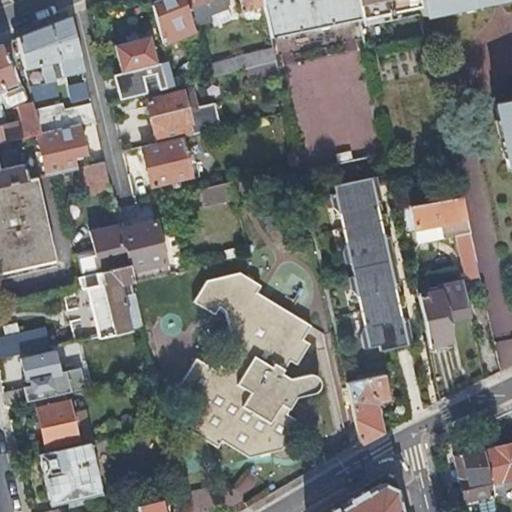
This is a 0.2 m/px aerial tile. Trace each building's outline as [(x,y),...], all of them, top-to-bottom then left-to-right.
[(161,0),(150,5),(160,43),(194,29),(192,25),(183,0),(161,0)] [(183,0),(192,25),(212,17),(211,12),(223,7),(221,0),(183,0)] [(262,5),(260,0),(237,0),(240,10),(262,5)] [(269,38),(358,18),(354,0),(260,0),(262,5),(269,38)] [(416,0),(354,0),(358,18),(417,5),(416,0)] [(416,0),(417,5),(420,15),(489,0),(416,0)] [(61,75),(81,70),(68,16),(15,36),(26,81),(30,101),(56,94),(49,63),(57,61),(61,75)] [(148,35),(112,45),(120,71),(122,79),(114,80),(118,99),(171,85),(165,60),(155,62),(148,35)] [(274,60),(272,49),(246,55),(205,65),(208,76),(245,67),(249,66),(263,62),(274,60)] [(0,142),(35,134),(38,133),(30,101),(26,81),(14,84),(0,51),(0,142)] [(248,77),(276,70),(276,69),(274,60),(263,62),(249,66),(245,67),(248,77)] [(182,135),(219,127),(213,101),(195,106),(191,87),(145,99),(155,142),(182,135)] [(511,97),(492,101),(507,171),(511,169),(511,97)] [(45,174),(77,167),(74,154),(85,151),(79,124),(38,133),(35,134),(45,174)] [(193,177),(182,135),(155,142),(140,145),(151,187),(193,177)] [(454,154),(462,195),(478,192),(470,152),(454,154)] [(83,193),(109,187),(103,161),(77,167),(83,193)] [(0,184),(15,181),(24,179),(19,163),(0,167),(0,184)] [(379,201),(374,177),(333,185),(335,193),(329,195),(332,207),(338,214),(344,243),(341,254),(343,264),(349,263),(351,277),(346,278),(348,289),(356,296),(361,322),(357,334),(360,348),(376,345),(377,351),(410,344),(404,318),(397,316),(396,308),(401,307),(402,304),(401,298),(398,295),(393,296),(392,288),(397,283),(387,237),(380,234),(379,227),(383,225),(386,222),(384,215),(381,214),(376,215),(375,207),(379,201)] [(232,196),(229,180),(198,187),(201,202),(232,196)] [(0,271),(35,264),(15,181),(0,184),(0,271)] [(456,221),(451,198),(408,207),(413,230),(456,221)] [(132,282),(149,278),(147,267),(162,263),(152,221),(119,228),(132,282)] [(95,335),(129,328),(121,295),(118,295),(116,285),(132,282),(119,228),(118,224),(90,231),(102,282),(85,286),(91,318),(95,335)] [(466,281),(478,279),(468,234),(456,237),(466,281)] [(0,278),(36,270),(35,264),(0,271),(0,278)] [(308,333),(315,320),(259,289),(262,282),(239,269),(205,277),(192,299),(214,312),(218,305),(224,308),(232,343),(239,346),(234,353),(226,367),(218,362),(214,368),(195,356),(177,383),(192,392),(196,413),(188,428),(216,445),(220,439),(247,455),(282,447),(297,419),(285,412),(293,396),(315,389),(317,388),(320,385),(322,379),(322,374),(322,372),(321,370),(317,368),(315,368),(297,374),(288,369),(295,356),(302,360),(315,337),(308,333)] [(448,328),(470,323),(461,283),(439,288),(440,292),(418,297),(430,353),(434,352),(447,349),(452,348),(448,328)] [(84,338),(95,335),(91,318),(79,321),(84,338)] [(20,334),(0,338),(0,356),(24,351),(20,334)] [(449,356),(447,349),(434,352),(435,358),(449,356)] [(5,407),(42,398),(40,389),(61,384),(53,350),(18,358),(24,380),(27,380),(29,387),(2,393),(5,407)] [(358,442),(380,431),(374,406),(377,400),(388,397),(383,374),(345,382),(358,442)] [(66,401),(33,408),(41,448),(75,440),(66,401)] [(99,493),(87,442),(36,453),(48,505),(99,493)] [(490,482),(511,476),(511,443),(482,450),(490,482)] [(494,499),(490,482),(482,450),(481,447),(454,454),(465,500),(488,495),(490,500),(494,499)] [(379,483),(331,511),(396,511),(391,488),(379,483)] [(176,495),(135,505),(136,511),(167,511),(166,507),(178,504),(176,495)]
